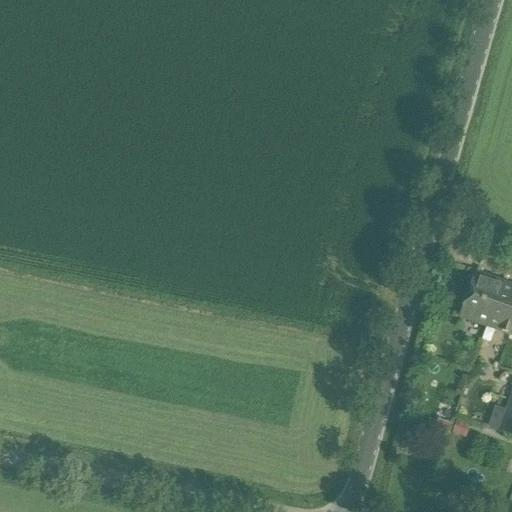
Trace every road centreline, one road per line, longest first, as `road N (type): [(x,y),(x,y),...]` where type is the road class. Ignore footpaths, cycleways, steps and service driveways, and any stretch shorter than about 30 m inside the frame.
road 1 (tertiary): [(349,511),(494,0)]
road 2 (unclassified): [(259,511),(0,457)]
